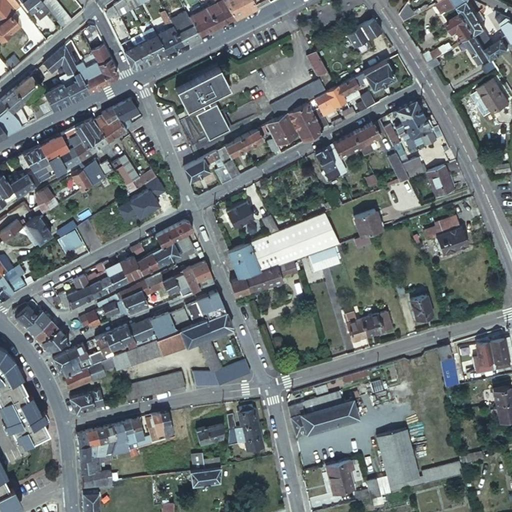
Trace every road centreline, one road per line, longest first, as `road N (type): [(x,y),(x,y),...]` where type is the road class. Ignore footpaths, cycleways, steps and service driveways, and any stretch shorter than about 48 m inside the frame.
road 1 (residential): [(190,205),(428,82)]
road 2 (residential): [(269,385),(511,313)]
road 3 (residential): [(190,205),(0,310)]
road 4 (residential): [(63,424),(269,385)]
road 5 (residential): [(190,205),(269,385)]
road 6 (unknown): [(0,209),(152,115)]
road 7 (secondary): [(505,241),(428,82)]
road 8 (residential): [(137,79),(295,0)]
road 9 (unknown): [(79,338),(221,281)]
road 10 (residential): [(0,147),(130,82)]
road 11 (residential): [(137,79),(190,205)]
road 12 (residential): [(269,385),(296,511)]
road 13 (residential): [(93,7),(0,86)]
road 14 (residential): [(63,424),(38,367),(0,322)]
